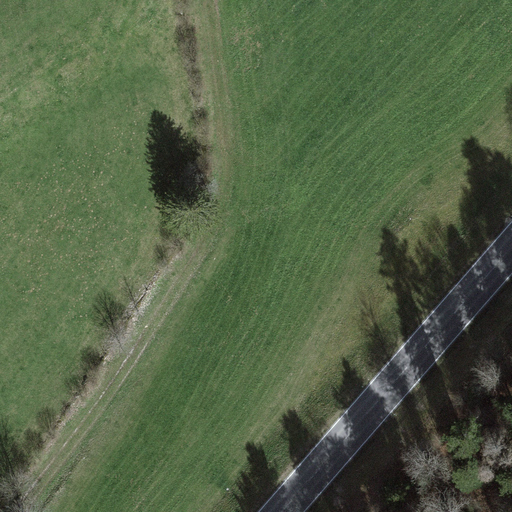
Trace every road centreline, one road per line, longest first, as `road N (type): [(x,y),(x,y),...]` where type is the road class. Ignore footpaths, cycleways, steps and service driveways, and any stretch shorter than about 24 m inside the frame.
road 1 (track): [(19,511),(218,224),(224,123),(207,0)]
road 2 (primary): [(279,511),(511,241)]
